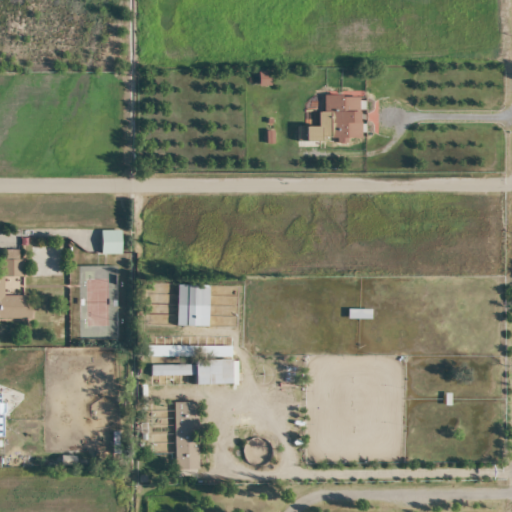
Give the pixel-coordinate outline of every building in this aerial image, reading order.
[(296,127),(296,140),(360,140),(360,97),(319,97),(319,127),(296,127)] [(119,255),(119,232),(99,232),(99,255),(119,255)] [(0,319),(30,320),(30,303),(23,303),(23,296),(2,296),(2,277),(19,277),(19,250),(0,250),(0,275),(0,319)] [(346,320),(369,320),(369,310),(346,310),(346,320)] [(228,347),(147,347),(147,357),(228,356),(228,347)] [(149,366),(149,376),(193,376),(193,386),(229,385),(229,360),(193,360),(193,365),(149,366)] [(196,403),(173,403),(173,470),(197,470),(196,403)]
